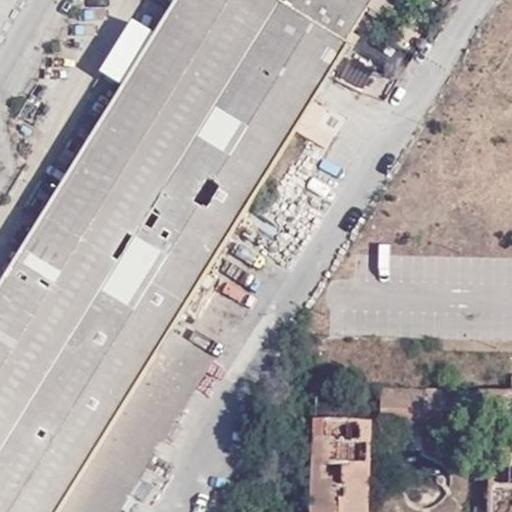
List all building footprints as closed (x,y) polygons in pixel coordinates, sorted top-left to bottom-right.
[(183,0),(0,297),(0,511),(59,511),(173,333),(374,5),(391,16),(400,0),(183,0)] [(173,333),(59,511),(123,511),(217,359),(173,333)] [(422,429),(424,390),(381,388),(380,428),(422,429)] [(443,390),(424,390),(422,429),(442,430),(443,390)] [(442,430),(470,431),(470,430),(492,432),(495,432),(511,432),(511,393),(443,390),(442,430)] [(341,420),(313,419),(309,511),(365,511),(369,421),(352,421),(352,440),(340,440),(341,420)] [(492,432),(489,511),(508,511),(510,488),(511,488),(511,432),(495,432),(492,432)]
